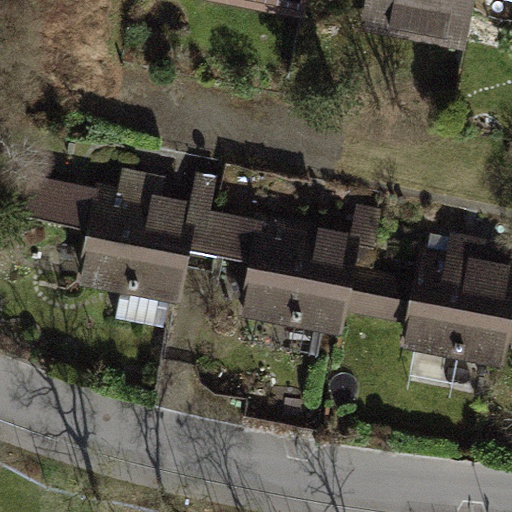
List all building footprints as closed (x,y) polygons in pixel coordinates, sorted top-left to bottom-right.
[(375,0),(371,19),(465,37),(472,0),(375,0)] [(170,293),(176,294),(182,264),(193,205),(209,209),(216,175),(197,171),(190,204),(154,197),(158,178),(123,171),(119,191),(31,174),(23,213),(92,226),(82,276),(121,283),(115,316),(164,325),(170,293)] [(244,307),(338,326),(342,303),(349,269),(355,238),(372,241),(378,207),(359,203),(353,236),(209,209),(193,205),(182,264),(213,270),(217,252),(254,259),(244,307)] [(406,339),(500,357),(504,335),(511,301),(511,296),(511,267),(471,260),(475,240),(451,235),(447,255),(424,250),(418,281),(411,316),(406,339)] [(418,281),(349,269),(342,303),(411,316),(418,281)]
